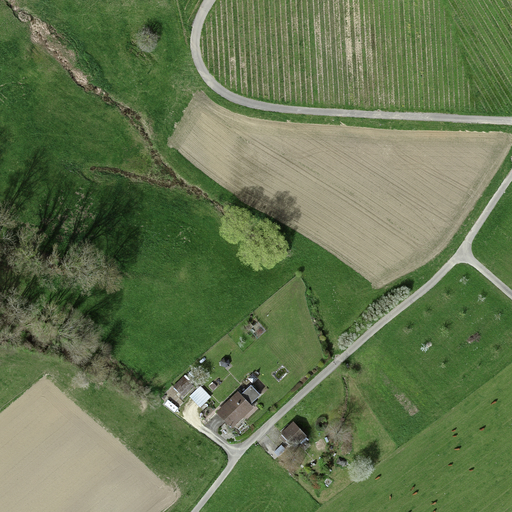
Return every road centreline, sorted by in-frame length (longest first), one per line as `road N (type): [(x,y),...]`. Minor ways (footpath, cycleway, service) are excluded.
road 1 (track): [(511,120),(244,101),(200,69),(195,45),(208,0)]
road 2 (track): [(195,511),(241,452),(463,252)]
